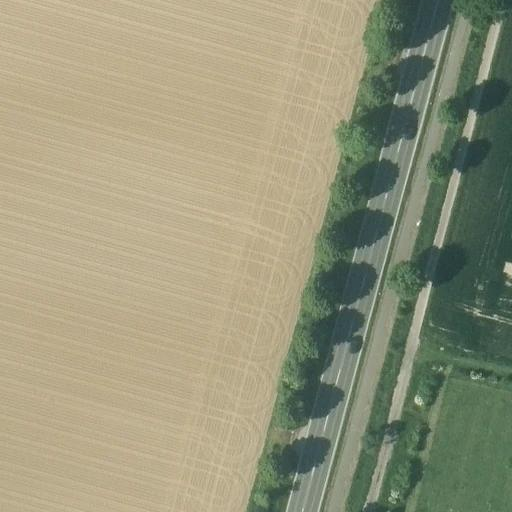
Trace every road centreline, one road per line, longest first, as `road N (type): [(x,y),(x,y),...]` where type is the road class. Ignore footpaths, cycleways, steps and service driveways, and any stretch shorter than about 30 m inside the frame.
road 1 (primary): [(442,0),(304,511)]
road 2 (track): [(370,511),(505,0)]
